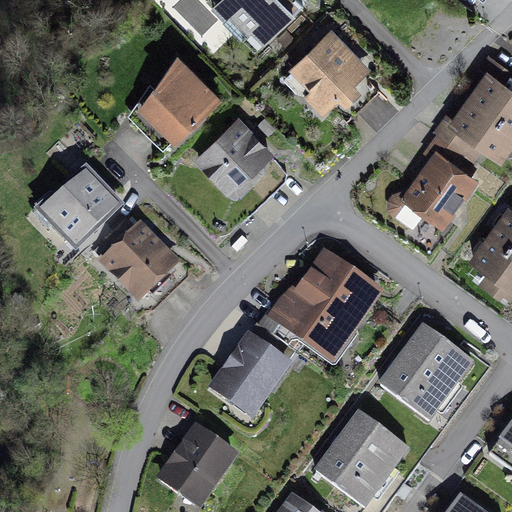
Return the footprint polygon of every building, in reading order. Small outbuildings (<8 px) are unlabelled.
[(303,4),(299,0),(222,0),(265,43),(303,4)] [(345,48),(332,34),(294,68),(314,90),(307,96),(323,113),(340,97),(353,110),(376,89),(341,51),(345,48)] [(178,59),(143,109),(149,114),(140,128),(165,153),(217,101),(178,59)] [(488,77),(471,101),(511,130),(511,91),(508,89),(511,83),(511,74),(492,60),(483,73),(488,77)] [(500,160),(511,143),(511,130),(471,101),(454,125),(448,120),(437,134),(440,136),(462,152),(471,139),(500,160)] [(238,123),(199,160),(228,190),(244,175),(248,179),(256,179),(261,174),(260,164),(269,155),(238,123)] [(462,152),(440,136),(429,152),(437,158),(408,198),(402,194),(395,195),(390,202),(391,209),(396,216),(414,228),(425,212),(442,224),(472,181),(469,178),(475,169),(458,157),(462,152)] [(120,208),(86,171),(42,212),(76,249),(120,208)] [(511,211),(493,236),(511,250),(511,211)] [(140,229),(105,264),(140,299),(175,264),(140,229)] [(511,250),(493,236),(474,261),(503,282),(497,290),(509,299),(511,295),(511,250)] [(271,313),(260,327),(284,344),(294,330),(316,347),(318,351),(327,357),(335,355),(379,295),(327,258),(297,297),(291,293),(275,315),(271,313)] [(260,327),(257,325),(248,338),(251,340),(215,390),(233,403),(240,403),(245,397),(259,406),(296,353),(284,344),(260,327)] [(473,364),(425,328),(381,387),(429,423),(439,410),(439,401),(451,386),(455,389),(473,364)] [(409,451),(360,414),(317,473),(365,509),(374,497),(374,488),(386,472),(391,475),(409,451)] [(511,426),(490,456),(511,472),(511,426)] [(235,458),(198,431),(163,480),(181,494),(193,492),(204,500),(235,458)] [(481,511),(461,497),(449,511),(481,511)] [(285,511),(310,511),(294,500),(285,511)]
